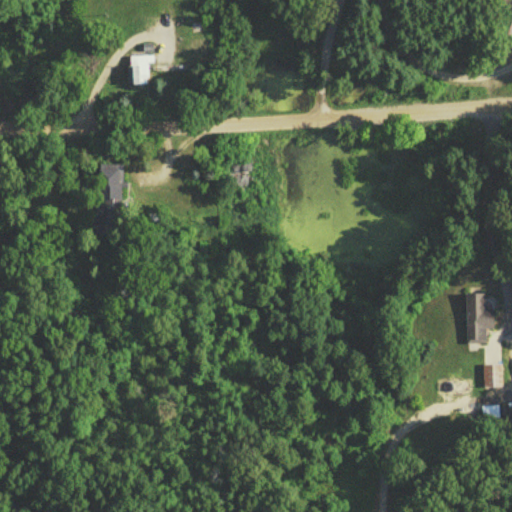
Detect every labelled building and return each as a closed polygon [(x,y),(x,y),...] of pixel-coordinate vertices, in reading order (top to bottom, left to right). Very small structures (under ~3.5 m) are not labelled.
[(129,89),(151,89),(151,60),(129,60),(129,89)] [(251,166),(223,166),(223,191),(251,191),(251,166)] [(121,169),(96,169),(96,238),(120,238),(121,169)] [(493,314),(484,314),(484,299),(465,299),(466,348),(486,348),(486,333),(493,333),(493,314)] [(484,391),(502,391),(502,368),(484,368),(484,391)]
